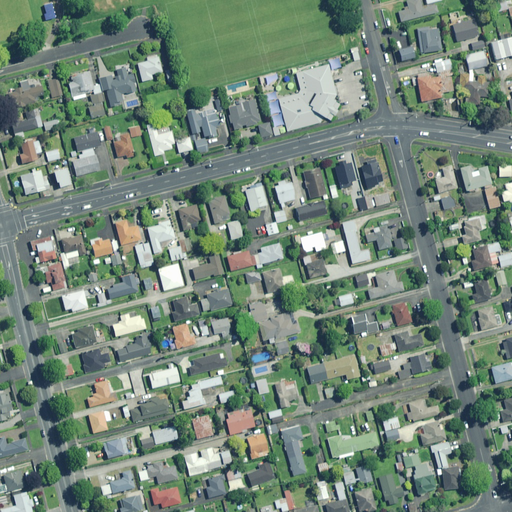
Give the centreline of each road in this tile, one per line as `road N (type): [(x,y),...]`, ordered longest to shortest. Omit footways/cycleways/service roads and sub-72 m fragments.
road 1 (secondary): [(0,225),(396,127)]
road 2 (residential): [(496,508),(396,127)]
road 3 (secondary): [(72,511),(0,242)]
road 4 (residential): [(0,66),(146,25)]
road 5 (residential): [(396,127),(362,0)]
